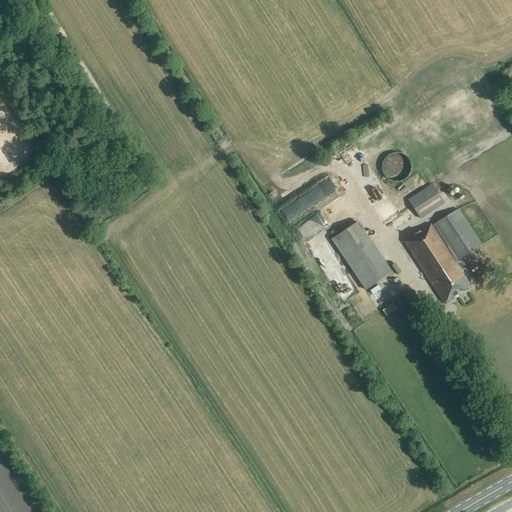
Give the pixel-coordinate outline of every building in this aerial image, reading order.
[(383,152),(378,171),(398,176),(400,170),(398,169),(401,157),(383,152)] [(429,156),(421,160),(427,169),(434,164),(429,156)] [(430,171),(443,190),(452,185),(439,165),(430,171)] [(421,219),(444,204),(432,185),(408,200),(421,219)] [(457,209),(431,226),(430,224),(404,242),(444,303),(470,286),(455,262),(481,245),(457,209)] [(356,224),(352,227),(331,241),(366,291),(390,274),(356,224)] [(475,266),(470,269),(473,274),(478,270),(475,266)] [(511,290),(511,274),(510,271),(503,276),(511,290)] [(345,305),(354,299),(350,292),(341,298),(345,305)]
